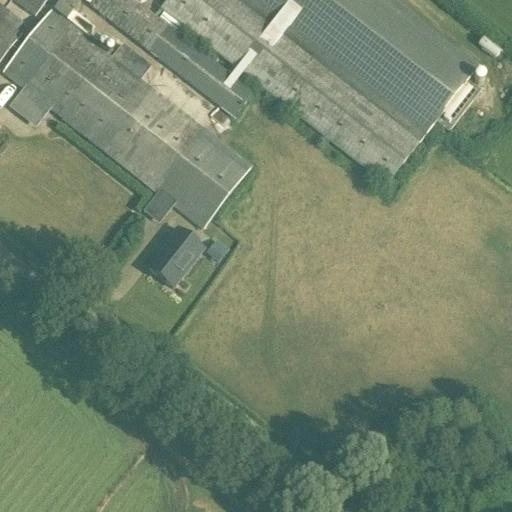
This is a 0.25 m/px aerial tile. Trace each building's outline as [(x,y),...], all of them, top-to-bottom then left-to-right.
[(7,0),(34,19),(48,0),(7,0)] [(233,121),(253,96),(130,0),(93,0),(88,7),(233,121)] [(391,0),(168,0),(159,12),(386,188),(435,124),(448,134),(479,93),(467,83),(478,67),(391,0)] [(0,63),(21,37),(18,34),(24,27),(0,8),(0,63)] [(251,169),(204,132),(51,13),(2,75),(22,91),(201,233),(251,169)] [(160,82),(204,127),(214,117),(170,72),(160,82)] [(171,291),(202,251),(176,231),(145,271),(171,291)]
